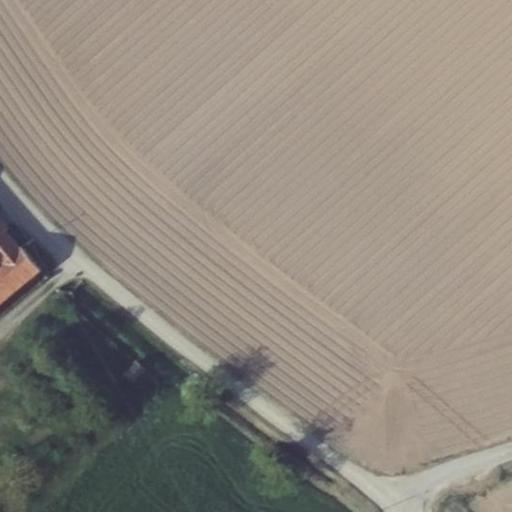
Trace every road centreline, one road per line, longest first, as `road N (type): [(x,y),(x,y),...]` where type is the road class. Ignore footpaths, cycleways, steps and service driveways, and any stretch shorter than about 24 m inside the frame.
road 1 (unclassified): [(0,183),(122,297),(396,503)]
road 2 (unclassified): [(396,503),(440,475),(511,450)]
